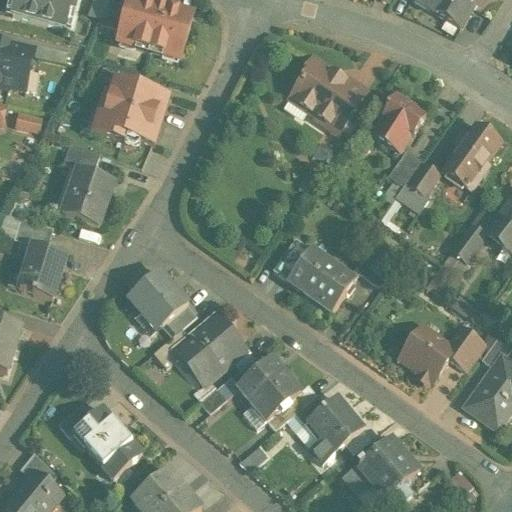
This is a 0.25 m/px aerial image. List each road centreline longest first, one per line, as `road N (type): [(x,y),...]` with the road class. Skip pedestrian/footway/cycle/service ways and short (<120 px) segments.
road 1 (residential): [(496,511),(497,492),(483,470),(149,227)]
road 2 (residential): [(69,347),(117,376),(271,511)]
road 3 (residential): [(264,0),(149,227)]
road 4 (residential): [(468,75),(402,41),(264,0)]
road 5 (residential): [(149,227),(69,347)]
road 6 (residential): [(69,347),(0,454)]
